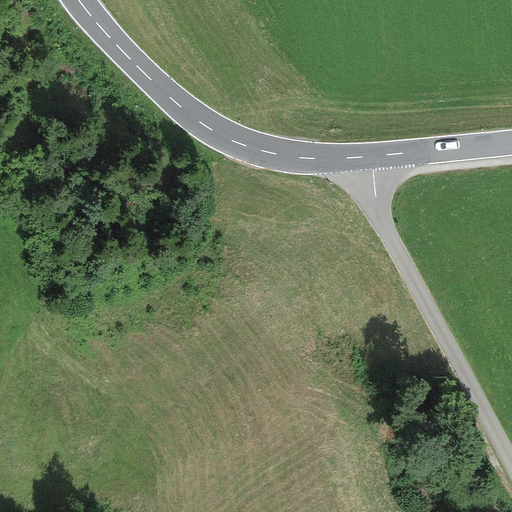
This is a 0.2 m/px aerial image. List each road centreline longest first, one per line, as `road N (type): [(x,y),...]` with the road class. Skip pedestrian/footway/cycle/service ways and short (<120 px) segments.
road 1 (tertiary): [(81,0),(134,63),(240,143),(308,157),(511,142)]
road 2 (track): [(370,156),(381,218),(511,461)]
